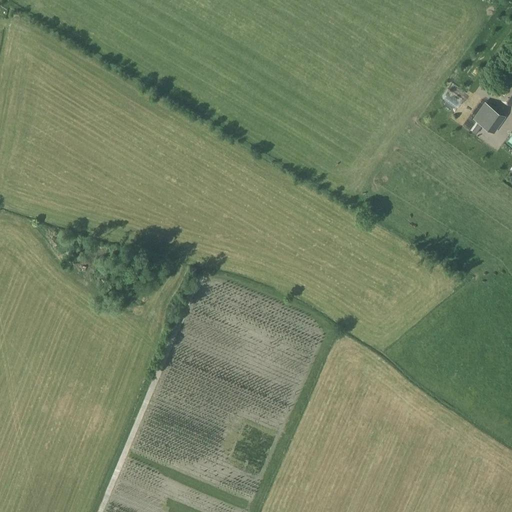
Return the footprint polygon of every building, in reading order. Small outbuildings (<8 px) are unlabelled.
[(472,9),(464,18),(467,21),(475,13),(472,9)] [(451,24),(461,17),(458,13),(448,21),(451,24)] [(461,127),(480,95),(447,74),(437,62),(428,57),(364,162),(375,176),(373,180),(369,177),(367,179),(373,183),(377,180),(376,178),(408,198),(412,191),(420,184),(442,150),(447,145),(456,130),(461,127)] [(473,72),(476,69),(469,61),(465,64),(473,72)] [(511,103),(511,71),(496,93),(511,103)] [(473,118),(493,132),(505,116),(485,101),(473,118)] [(394,210),(384,220),(392,227),(401,218),(394,210)] [(468,255),(511,239),(511,210),(451,233),(459,254),(466,252),(468,255)]
